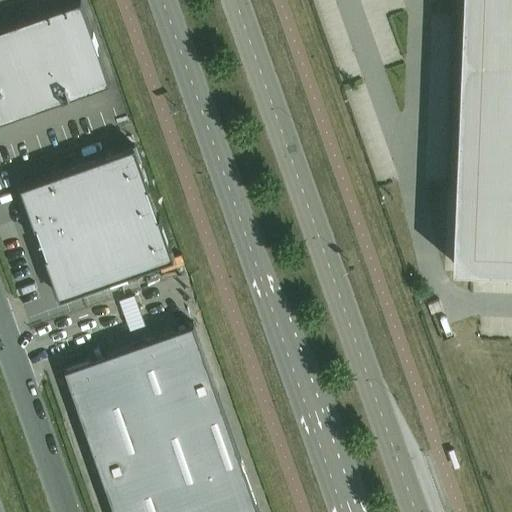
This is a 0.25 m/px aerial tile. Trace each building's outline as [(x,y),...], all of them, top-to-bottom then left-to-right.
[(0,118),(109,80),(80,0),(74,0),(0,26),(0,118)] [(511,0),(462,0),(452,262),(511,264),(511,0)] [(36,224),(60,296),(173,255),(159,214),(157,215),(145,186),(148,185),(134,143),(19,184),(33,224),(36,224)] [(134,290),(118,296),(128,326),(145,320),(134,290)] [(114,511),(259,511),(192,321),(183,325),(64,367),(114,511)]
